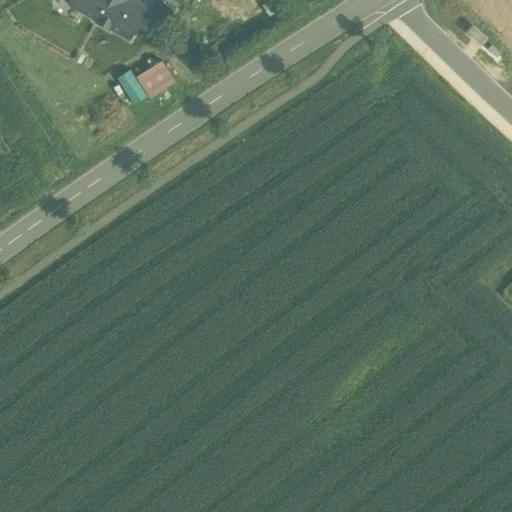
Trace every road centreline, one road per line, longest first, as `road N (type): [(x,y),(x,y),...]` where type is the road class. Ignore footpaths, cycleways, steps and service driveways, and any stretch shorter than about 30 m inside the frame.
road 1 (secondary): [(372,0),(0,250)]
road 2 (residential): [(386,0),(511,113)]
